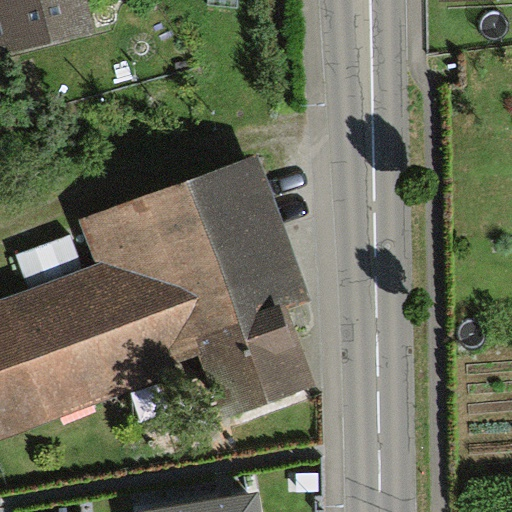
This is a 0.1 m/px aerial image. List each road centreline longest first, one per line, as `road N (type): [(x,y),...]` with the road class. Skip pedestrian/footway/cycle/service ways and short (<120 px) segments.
road 1 (secondary): [(366,0),(380,511)]
road 2 (track): [(0,238),(180,156),(242,138),(375,129)]
